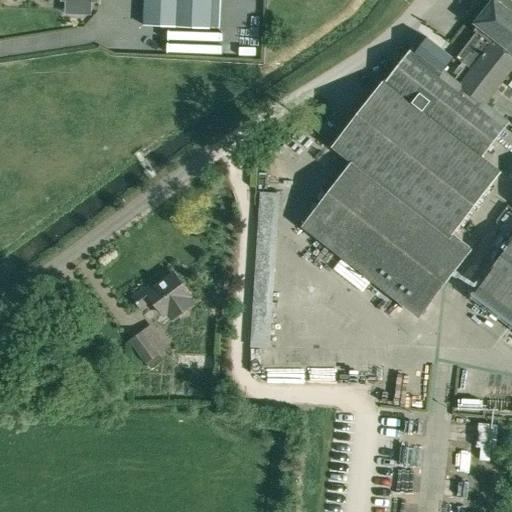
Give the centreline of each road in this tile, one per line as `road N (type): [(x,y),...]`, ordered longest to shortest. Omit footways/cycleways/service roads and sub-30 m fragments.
road 1 (unknown): [(225,143),(247,221),(240,367),(263,390),(328,392),(355,409),(366,434),(361,511)]
road 2 (unknown): [(432,511),(443,368),(471,358),(511,371)]
